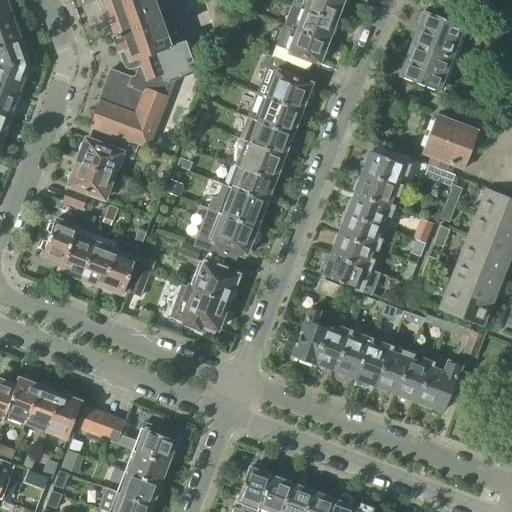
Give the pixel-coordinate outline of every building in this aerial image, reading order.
[(0,0),(0,24),(12,20),(12,18),(11,16),(13,13),(10,4),(6,4),(4,0),(0,0)] [(95,129),(138,145),(147,149),(146,150),(153,152),(155,145),(149,143),(166,99),(167,100),(167,98),(158,95),(164,79),(193,69),(174,15),(158,20),(151,0),(100,0),(113,37),(114,39),(117,48),(118,50),(123,64),(124,65),(125,66),(126,67),(127,68),(125,75),(110,69),(101,92),(106,94),(102,102),(99,101),(90,127),(95,129)] [(235,0),(234,3),(233,5),(246,10),(249,0),(235,0)] [(291,0),(290,4),(336,22),(341,9),(339,8),(342,0),(291,0)] [(336,22),(290,4),(282,25),(292,29),(326,41),(329,34),(331,35),(336,22)] [(418,25),(410,45),(450,60),(463,26),(423,11),(423,13),(420,14),(416,23),(418,25)] [(0,46),(19,40),(16,32),(19,30),(16,20),(12,20),(0,24),(0,46)] [(227,23),(222,36),(234,41),(239,27),(227,23)] [(326,41),(292,29),(284,50),(318,63),(319,61),(321,62),(326,50),(323,49),(326,41)] [(0,69),(28,70),(28,50),(23,50),(19,40),(0,46),(0,69)] [(450,60),(410,45),(404,63),(401,63),(398,72),(399,75),(398,76),(438,91),(450,60)] [(475,53),(470,66),(486,73),(491,59),(475,53)] [(486,73),(470,66),(464,80),(480,86),(486,73)] [(0,91),(16,97),(22,80),(28,80),(28,70),(0,69),(0,91)] [(266,98),(300,111),(304,99),(307,100),(310,99),(313,92),(311,89),(308,88),(310,84),(304,81),(276,71),(266,98)] [(207,75),(202,88),(213,92),(218,80),(207,75)] [(0,114),(8,117),(9,116),(9,114),(13,113),(17,104),(14,101),(16,97),(0,91),(0,114)] [(266,98),(257,122),(292,136),(293,136),(290,135),(295,124),(297,125),(301,113),(299,112),(300,111),(266,98)] [(0,137),(3,130),(7,129),(11,120),(8,117),(0,114),(0,137)] [(463,169),(467,158),(477,132),(435,115),(420,153),(430,157),(427,165),(444,171),(447,163),(463,169)] [(246,119),(238,139),(282,156),(286,147),(288,148),(292,136),(257,122),(246,119)] [(467,158),(463,169),(462,172),(511,191),(511,127),(509,128),(505,128),(501,129),(498,131),(494,132),(491,134),(488,136),(485,139),(482,141),(479,144),(477,147),(475,150),(473,154),(471,160),(467,158)] [(80,153),(76,163),(112,176),(120,155),(132,160),(138,145),(95,129),(90,141),(85,139),(84,142),(80,143),(78,150),(80,153)] [(240,166),(239,168),(273,180),(277,170),(279,171),(284,159),(282,158),(282,156),(238,139),(237,144),(235,164),(240,166)] [(362,171),(362,172),(395,185),(400,173),(404,174),(407,166),(370,151),(366,159),(363,160),(360,169),(362,171)] [(112,176),(76,163),(73,171),(69,173),(67,179),(69,183),(67,186),(103,199),(112,176)] [(231,165),(223,186),(265,202),(268,192),(271,193),(275,181),(273,181),(273,180),(239,168),(231,165)] [(423,177),(450,188),(454,175),(444,171),(427,165),(423,177)] [(354,192),(354,193),(387,205),(392,194),(396,195),(399,186),(395,185),(362,172),(359,180),(355,181),(352,189),(354,192)] [(164,192),(176,197),(181,184),(169,180),(164,192)] [(452,185),(445,202),(455,206),(461,189),(452,185)] [(225,206),(221,215),(255,228),(259,216),(262,217),(266,205),(264,205),(265,202),(223,186),(226,187),(220,204),(225,206)] [(61,201),(74,206),(82,210),(86,198),(66,190),(61,201)] [(480,215),(480,216),(511,228),(511,200),(485,190),(480,203),(485,205),(481,215),(480,215)] [(346,213),(346,214),(379,227),(384,214),(388,216),(391,207),(387,205),(354,193),(351,201),(348,201),(344,210),(346,213)] [(455,206),(445,202),(439,219),(448,223),(455,206)] [(337,235),(371,248),(375,249),(379,241),(374,239),(379,227),(346,214),(342,215),(339,223),(341,226),(338,235),(337,235)] [(255,228),(221,215),(220,217),(216,215),(206,240),(199,237),(195,247),(234,262),(238,252),(245,254),(249,242),(252,243),(256,242),(258,235),(257,232),(254,231),(255,228)] [(471,225),(466,237),(506,253),(509,245),(511,246),(511,228),(480,216),(476,227),(471,225)] [(59,270),(60,271),(76,228),(54,220),(53,223),(49,224),(46,230),(49,234),(47,236),(46,241),(42,241),(39,248),(42,251),(41,255),(61,263),(59,270)] [(424,220),(416,241),(423,244),(431,223),(424,220)] [(439,227),(433,244),(442,247),(449,230),(439,227)] [(71,275),(80,278),(94,243),(93,243),(95,236),(96,236),(76,228),(60,271),(61,276),(68,278),(71,275)] [(330,255),(363,268),(368,270),(371,261),(367,260),(371,248),(337,235),(335,235),(331,244),(333,247),(330,255)] [(92,283),(100,286),(114,250),(107,248),(110,241),(95,236),(93,243),(94,243),(80,278),(81,279),(82,283),(88,286),(92,283)] [(462,262),(461,263),(500,278),(507,262),(503,261),(506,253),(466,237),(462,250),(466,252),(462,262)] [(423,244),(416,241),(413,240),(406,257),(417,261),(423,244)] [(117,241),(114,250),(100,286),(102,287),(103,291),(109,294),(113,291),(122,294),(139,249),(117,241)] [(177,252),(196,260),(199,250),(181,243),(177,252)] [(363,268),(330,255),(327,256),(323,264),(325,267),(322,276),(360,290),(363,282),(359,280),(363,268)] [(137,267),(148,271),(152,261),(141,257),(137,267)] [(428,257),(421,274),(431,277),(437,260),(428,257)] [(188,287),(187,288),(226,303),(227,300),(230,302),(233,300),(236,292),(235,289),(232,288),(237,275),(203,262),(192,289),(188,287)] [(400,282),(408,285),(416,265),(408,262),(400,282)] [(453,272),(448,284),(488,300),(491,292),(494,294),(500,278),(461,263),(462,263),(458,274),(453,272)] [(127,292),(128,293),(139,297),(148,273),(136,268),(127,292)] [(431,277),(421,274),(415,291),(424,295),(431,277)] [(337,299),(339,295),(341,288),(320,280),(316,291),(337,299)] [(488,300),(448,284),(443,297),(448,299),(444,309),(437,306),(436,307),(482,325),(488,309),(485,307),(488,300)] [(226,303),(187,288),(184,297),(180,295),(174,313),(185,317),(183,323),(198,328),(201,323),(216,329),(217,327),(220,328),(223,326),(226,318),(225,315),(222,314),(226,303)] [(341,288),(339,295),(351,299),(354,292),(341,288)] [(397,291),(392,303),(400,306),(405,293),(397,291)] [(362,295),(359,303),(358,306),(364,308),(371,305),(373,300),(362,295)] [(382,303),(379,310),(377,315),(392,321),(397,309),(382,303)] [(291,357),(312,365),(326,328),(314,323),(318,312),(309,309),(291,357)] [(420,326),(422,322),(423,319),(402,311),(400,318),(420,326)] [(422,322),(443,330),(446,321),(425,313),(423,319),(422,322)] [(446,321),(443,330),(468,339),(463,353),(475,357),(483,336),(446,321)] [(326,367),(333,370),(348,332),(340,329),(338,333),(326,328),(312,365),(323,369),(326,367)] [(346,375),(354,378),(368,340),(361,337),(359,341),(347,336),(349,332),(348,332),(333,370),(335,370),(335,373),(344,377),(346,375)] [(367,383),(375,386),(389,347),(381,344),(380,349),(368,344),(369,340),(368,340),(354,378),(355,378),(356,381),(364,385),(367,383)] [(387,391),(395,393),(409,355),(401,352),(400,356),(388,352),(390,348),(389,347),(375,386),(376,386),(376,389),(385,392),(387,391)] [(408,398),(416,401),(430,363),(422,360),(420,364),(409,360),(410,356),(409,355),(395,393),(396,394),(397,397),(406,400),(408,398)] [(430,363),(416,401),(417,402),(417,405),(426,408),(429,406),(443,412),(460,367),(447,362),(443,373),(429,368),(431,363),(430,363)] [(5,415),(24,422),(37,386),(30,384),(29,379),(22,377),(19,380),(17,379),(14,386),(1,422),(2,422),(5,415)] [(0,421),(1,422),(14,386),(0,380),(0,421)] [(24,422),(45,430),(58,394),(50,391),(50,387),(43,384),(40,387),(37,386),(24,422)] [(58,394),(45,430),(66,438),(80,403),(71,399),(70,395),(63,392),(60,395),(58,394)] [(75,428),(85,432),(93,410),(83,406),(75,428)] [(85,432),(95,436),(104,414),(93,410),(85,432)] [(95,436),(105,439),(114,418),(104,414),(95,436)] [(114,418),(105,439),(116,443),(120,433),(124,422),(114,418)] [(132,450),(132,452),(166,464),(169,455),(172,456),(175,454),(178,446),(177,443),(179,437),(172,434),(171,430),(164,427),(161,430),(143,423),(142,428),(141,428),(136,439),(132,450)] [(116,443),(132,450),(136,439),(120,433),(116,443)] [(70,450),(80,454),(83,445),(73,441),(70,450)] [(27,470),(30,471),(36,455),(28,452),(22,468),(27,470)] [(76,455),(66,452),(59,470),(69,474),(76,455)] [(132,452),(124,472),(158,485),(161,476),(163,477),(168,466),(165,465),(166,464),(132,452)] [(0,488),(1,487),(5,488),(13,465),(0,460),(0,488)] [(41,476),(46,478),(52,480),(58,464),(47,460),(41,476)] [(255,511),(257,510),(269,477),(268,476),(269,474),(258,470),(257,472),(248,469),(231,511),(255,511)] [(22,483),(42,491),(46,478),(41,476),(30,471),(27,470),(22,483)] [(54,486),(63,489),(69,474),(59,471),(54,486)] [(124,472),(116,493),(150,506),(153,497),(155,498),(160,486),(157,486),(158,485),(124,472)] [(257,510),(260,511),(278,511),(289,484),(290,482),(278,477),(277,480),(269,477),(257,510)] [(278,511),(302,511),(310,490),(299,485),(298,488),(289,484),(278,511)] [(108,511),(149,511),(152,507),(150,506),(116,493),(106,489),(98,508),(108,511)] [(302,511),(325,511),(330,500),(331,497),(320,493),(319,496),(310,492),(310,490),(302,511)] [(51,491),(45,505),(56,509),(61,495),(51,491)] [(349,511),(351,508),(352,505),(341,501),(340,503),(330,500),(325,511),(349,511)]
